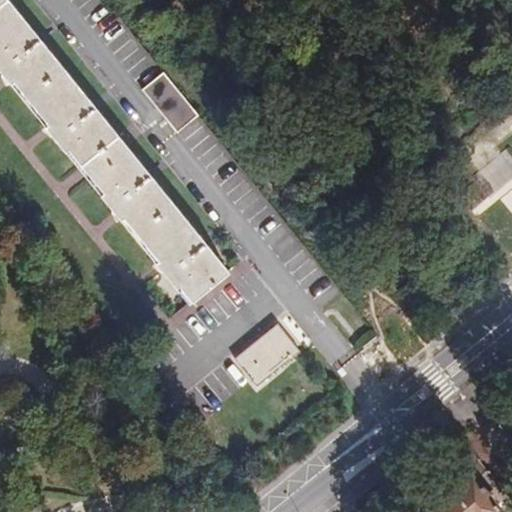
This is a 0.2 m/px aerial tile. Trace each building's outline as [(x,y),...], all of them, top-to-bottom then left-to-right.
[(0,0),(0,71),(12,86),(14,86),(48,127),(46,130),(67,155),(70,153),(104,195),(102,198),(121,222),(124,220),(159,263),(157,265),(177,290),(179,288),(191,304),(229,272),(25,21),(7,0),(0,0)] [(198,118),(163,74),(142,92),(178,135),(198,118)] [(206,336),(195,316),(182,323),(177,314),(164,322),(179,350),(206,336)] [(278,326),(235,360),(257,387),(300,353),(278,326)] [(211,401),(227,391),(216,374),(200,384),(211,401)] [(498,511),(501,509),(474,475),(434,507),(437,511),(498,511)]
